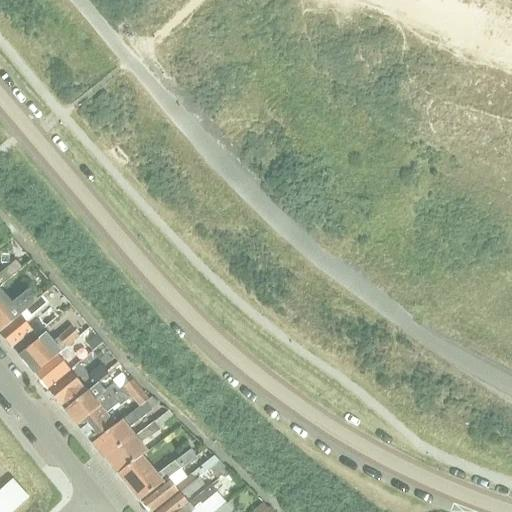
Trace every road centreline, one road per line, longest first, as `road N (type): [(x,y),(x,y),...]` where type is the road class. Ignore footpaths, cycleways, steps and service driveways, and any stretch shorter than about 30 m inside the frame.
road 1 (unclassified): [(0,91),(213,332),(297,403),(457,490),(511,507)]
road 2 (residential): [(0,377),(97,492)]
